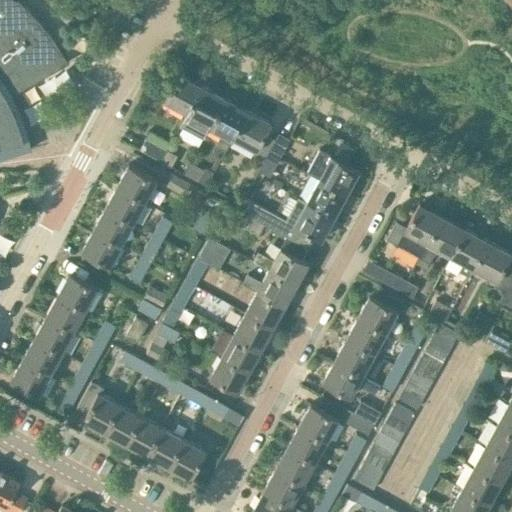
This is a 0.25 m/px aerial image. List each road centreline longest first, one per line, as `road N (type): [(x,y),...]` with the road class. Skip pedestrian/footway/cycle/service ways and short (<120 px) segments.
road 1 (residential): [(204,511),(401,154)]
road 2 (residential): [(158,19),(0,310)]
road 3 (residential): [(401,154),(158,19)]
road 4 (residential): [(147,511),(0,433)]
road 5 (residential): [(511,212),(401,154)]
